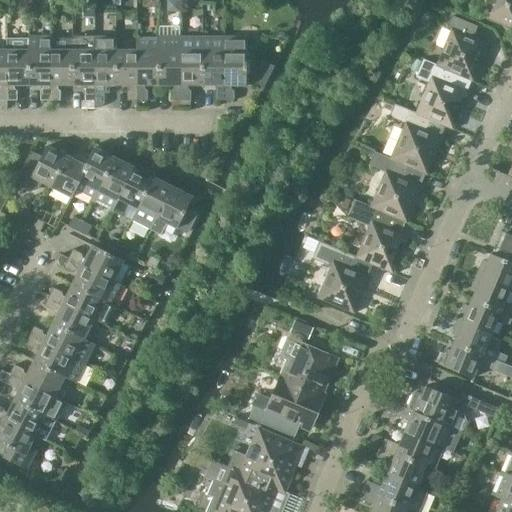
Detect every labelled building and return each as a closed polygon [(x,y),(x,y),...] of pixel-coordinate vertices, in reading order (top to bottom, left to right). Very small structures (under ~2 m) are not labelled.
[(165,0),(166,10),(179,10),(179,0),(165,0)] [(511,0),(488,0),(481,17),(511,29),(511,0)] [(471,81),(473,82),(489,45),(473,39),(478,27),(453,17),(448,29),(451,30),(437,65),(437,66),(471,81)] [(137,37),(136,51),(138,51),(138,100),(149,100),(148,86),(159,86),(159,36),(157,36),(157,38),(140,38),(140,37),(137,37)] [(159,36),(159,86),(171,85),(171,101),(181,101),(181,36),(159,36)] [(181,36),(181,101),(192,100),(192,86),(202,86),(202,36),(181,36)] [(202,36),(202,86),(214,85),(214,101),(224,101),(224,36),(202,36)] [(224,36),(224,101),(235,100),(235,85),(247,85),(247,51),(246,36),(224,36)] [(29,39),(29,85),(40,85),(41,101),(51,101),(51,39),(52,39),(52,37),(29,37),(29,39)] [(95,51),(94,101),(106,101),(105,86),(116,86),(116,51),(116,38),(95,38),(95,39),(95,51)] [(29,39),(7,39),(7,50),(8,50),(7,100),(18,100),(18,85),(29,85),(29,39)] [(51,39),(51,101),(61,100),(61,85),(73,85),(73,39),(52,39),(51,39)] [(95,39),(73,39),(73,85),(84,85),(85,101),(94,101),(95,51),(95,39)] [(128,101),(138,100),(138,51),(136,51),(116,51),(116,86),(128,85),(128,101)] [(437,66),(437,65),(423,59),(416,78),(430,84),(417,113),(417,114),(446,126),(446,127),(453,130),(468,94),(466,93),(471,81),(437,66)] [(263,62),(257,75),(268,80),(274,67),(263,62)] [(405,125),(391,159),(391,160),(425,174),(425,175),(427,176),(442,139),(441,139),(446,127),(446,126),(417,114),(417,113),(395,104),(389,119),(405,125)] [(43,183),(51,188),(67,157),(47,147),(42,158),(31,153),(15,185),(31,192),(40,190),(43,183)] [(75,193),(93,202),(114,159),(95,149),(93,153),(85,167),(87,167),(80,180),(82,180),(75,193)] [(391,160),(391,159),(375,152),(369,167),(385,173),(371,207),(371,208),(405,223),(405,224),(407,225),(422,188),(420,187),(425,175),(425,174),(391,160)] [(67,157),(51,188),(73,198),(75,193),(82,180),(80,180),(87,167),(85,167),(67,157)] [(93,202),(112,212),(134,168),(114,159),(93,202)] [(134,168),(112,212),(113,212),(120,199),(138,208),(153,178),(134,168)] [(157,218),(172,188),(153,178),(138,208),(157,218)] [(172,188),(157,218),(151,230),(161,236),(167,223),(178,229),(193,198),(172,188)] [(346,200),(342,208),(348,211),(351,202),(346,200)] [(371,208),(371,207),(354,200),(346,219),(368,228),(357,257),(356,258),(373,265),(373,266),(393,275),(408,238),(400,235),(405,224),(405,223),(371,208)] [(22,223),(31,228),(36,218),(27,213),(22,223)] [(69,226),(78,231),(83,221),(74,217),(69,226)] [(36,218),(31,228),(40,232),(45,223),(36,218)] [(83,221),(78,231),(87,236),(92,226),(83,221)] [(499,248),(496,256),(509,261),(509,262),(511,263),(511,237),(501,233),(495,246),(499,248)] [(117,251),(121,241),(112,236),(107,246),(117,251)] [(307,237),(302,248),(314,253),(319,241),(307,237)] [(131,246),(121,241),(117,251),(126,255),(131,246)] [(368,277),(373,266),(373,265),(356,258),(357,257),(319,241),(314,253),(311,259),(330,267),(317,299),(355,315),(370,278),(368,277)] [(68,259),(113,282),(124,261),(92,245),(87,256),(73,249),(68,259)] [(509,261),(496,256),(489,254),(486,262),(482,260),(476,274),(511,288),(511,285),(511,263),(509,262),(509,261)] [(104,300),(113,282),(68,259),(61,255),(58,261),(61,267),(78,275),(72,285),(114,307),(115,306),(104,300)] [(151,256),(146,266),(161,273),(165,264),(151,256)] [(151,270),(146,280),(160,287),(165,277),(151,270)] [(471,299),(511,314),(511,306),(508,305),(507,305),(504,304),(511,288),(476,274),(470,289),(475,291),(471,299)] [(114,307),(72,285),(68,295),(54,288),(49,298),(94,321),(94,319),(105,325),(114,307)] [(58,313),(53,325),(84,340),(85,339),(94,321),(49,298),(45,306),(58,313)] [(457,319),(492,333),(498,319),(501,320),(501,322),(510,326),(511,320),(511,314),(471,299),(468,306),(463,304),(457,319)] [(456,336),(453,343),(504,365),(507,356),(498,353),(498,352),(490,349),(488,350),(485,348),(492,333),(457,319),(451,334),(456,336)] [(296,320),(291,332),(309,339),(313,328),(296,320)] [(34,326),(28,337),(85,366),(96,345),(85,339),(84,340),(53,325),(48,334),(34,326)] [(85,366),(28,337),(25,345),(39,352),(33,363),(65,379),(65,378),(76,384),(85,366)] [(284,380),(320,395),(336,358),(287,338),(280,356),(288,359),(280,378),(284,380)] [(504,365),(453,343),(450,351),(444,349),(438,365),(473,379),(480,363),(482,364),(483,367),(489,370),(490,369),(500,374),(504,365)] [(15,365),(10,375),(55,398),(56,397),(65,379),(33,363),(29,372),(15,365)] [(55,398),(10,375),(5,384),(17,389),(16,391),(17,392),(13,401),(55,423),(56,422),(57,423),(67,403),(56,397),(55,398)] [(284,380),(280,378),(271,400),(259,395),(250,418),(287,433),(292,422),(311,430),(324,397),(320,395),(284,380)] [(414,393),(407,409),(419,414),(418,414),(443,424),(453,429),(462,433),(467,421),(464,413),(460,411),(463,405),(476,410),(480,401),(461,393),(460,396),(442,388),(440,393),(425,387),(422,396),(414,393)] [(0,406),(0,418),(36,437),(36,436),(46,441),(55,423),(13,401),(8,410),(0,406)] [(419,414),(407,409),(398,406),(394,416),(409,422),(404,433),(434,446),(443,424),(418,414),(419,414)] [(0,426),(0,427),(0,455),(27,469),(37,450),(31,447),(36,437),(0,418),(0,426)] [(227,467),(227,468),(277,488),(277,489),(285,492),(303,448),(258,429),(247,456),(234,450),(227,467)] [(384,439),(381,448),(425,467),(434,446),(404,433),(399,445),(384,439)] [(375,436),(372,444),(376,446),(381,448),(384,439),(375,436)] [(425,467),(381,448),(376,446),(373,455),(377,457),(391,463),(386,475),(417,488),(425,467)] [(511,452),(509,451),(500,473),(511,478),(511,452)] [(191,452),(184,463),(185,463),(206,472),(207,472),(208,472),(206,477),(215,480),(210,495),(215,497),(208,511),(275,511),(276,511),(279,511),(280,511),(288,493),(285,492),(277,489),(277,488),(227,468),(227,467),(221,465),(191,452)] [(491,495),(501,500),(501,499),(511,503),(511,478),(500,473),(499,476),(502,477),(495,493),(492,492),(491,495)] [(469,474),(466,481),(474,485),(477,477),(469,474)] [(363,490),(408,509),(415,511),(417,511),(426,492),(417,488),(386,475),(381,488),(367,482),(363,490)] [(465,482),(462,491),(472,495),(475,486),(465,482)] [(373,505),(370,511),(406,511),(408,509),(363,490),(360,499),(373,505)] [(511,511),(511,503),(501,499),(501,500),(495,511),(511,511)]
